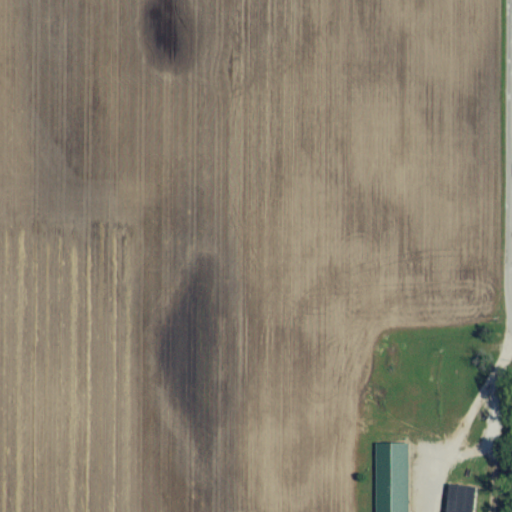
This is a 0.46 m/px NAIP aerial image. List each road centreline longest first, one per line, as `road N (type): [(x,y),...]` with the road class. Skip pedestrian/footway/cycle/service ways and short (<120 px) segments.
road 1 (residential): [(511,289),(510,0)]
road 2 (residential): [(511,337),(482,511)]
